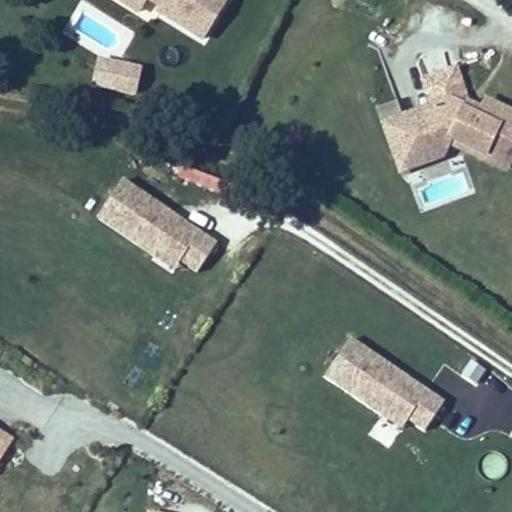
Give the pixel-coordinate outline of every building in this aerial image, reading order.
[(152,18),(124,0),(113,0),(111,3),(105,0),(88,0),(142,34),(149,22),(152,18)] [(193,50),(218,10),(202,0),(105,0),(111,3),(113,0),(124,0),(152,18),(149,22),(193,50)] [(136,94),(141,63),(95,56),(90,88),(136,94)] [(496,181),(511,148),(511,136),(475,118),(468,131),(467,134),(452,128),(454,124),(439,117),(384,136),(395,169),(431,156),(437,159),(447,164),(450,159),(496,181)] [(468,131),(454,124),(452,128),(467,134),(468,131)] [(390,191),(434,176),(432,170),(437,159),(431,156),(395,169),(384,136),(372,140),(390,191)] [(496,181),(450,159),(447,164),(493,187),(496,181)] [(215,242),(121,179),(98,213),(192,276),(215,242)] [(436,397),(348,337),(326,370),(414,430),(436,397)] [(0,463),(17,435),(0,425),(0,463)] [(506,475),(504,452),(479,454),(481,477),(506,475)]
